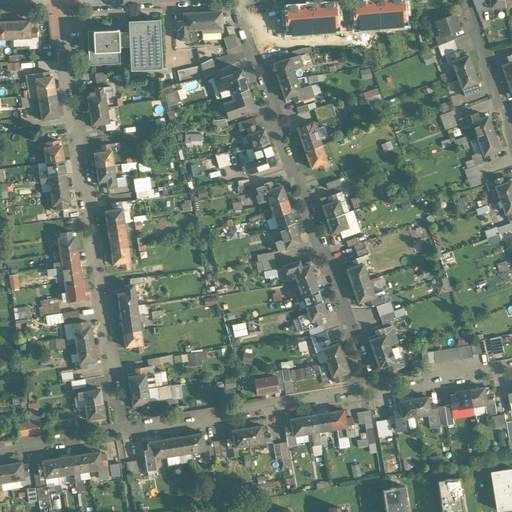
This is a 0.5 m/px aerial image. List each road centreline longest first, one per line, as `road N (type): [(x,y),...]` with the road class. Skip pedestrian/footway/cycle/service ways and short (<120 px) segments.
road 1 (residential): [(120,430),(55,1)]
road 2 (residential): [(367,390),(251,52),(242,0)]
road 3 (residential): [(367,390),(120,430)]
road 4 (residential): [(511,367),(367,390)]
road 5 (residential): [(511,130),(468,0)]
road 6 (residential): [(120,430),(0,452)]
